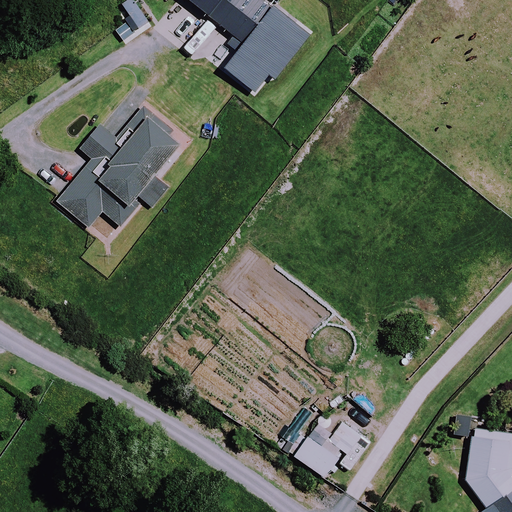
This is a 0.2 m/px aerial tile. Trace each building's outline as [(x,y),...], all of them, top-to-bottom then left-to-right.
[(0,0),(0,11),(32,0),(0,0)] [(182,0),(242,46),(222,71),(252,95),(266,77),(272,82),(306,38),(256,0),(182,0)] [(104,208),(123,223),(144,197),(155,205),(171,185),(156,172),(183,139),(143,106),(119,135),(102,122),(83,146),(95,156),(59,199),(91,224),(104,208)] [(511,511),(511,433),(470,428),(463,481),(485,509),(482,511),(511,511)] [(337,459),(306,438),(293,457),(323,478),(337,459)]
